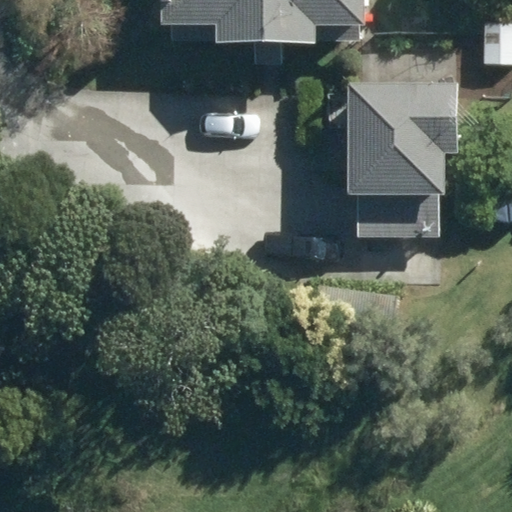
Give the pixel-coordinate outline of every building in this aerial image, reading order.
[(158,0),(159,40),(212,40),(212,60),(311,60),(311,40),(362,40),(361,0),(158,0)] [(511,30),(481,30),(481,72),(511,72),(511,30)] [(358,209),(357,241),(436,244),(436,212),(444,212),(444,169),(451,169),(453,101),(347,99),(345,208),(358,209)] [(511,176),(490,177),(491,225),(511,224),(511,176)] [(317,291),(313,325),(391,335),(397,301),(317,291)]
